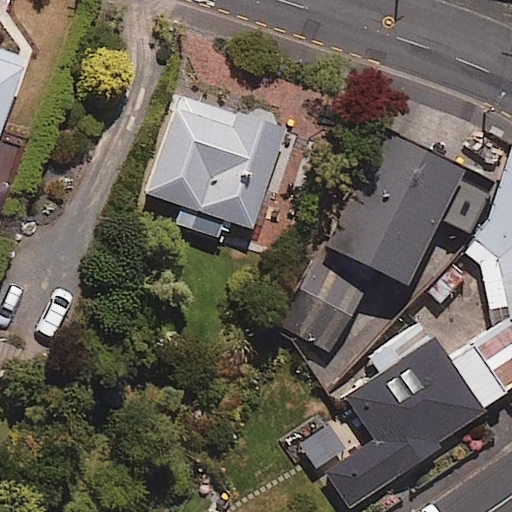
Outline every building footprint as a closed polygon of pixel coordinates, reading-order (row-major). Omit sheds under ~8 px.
[(0,132),(25,59),(0,50),(0,132)] [(286,122),(179,90),(148,194),(183,205),(178,224),(223,238),(229,220),(255,228),(286,122)] [(379,264),(410,280),(440,219),(470,233),(494,184),(396,135),(341,245),(379,264)] [(452,361),(487,407),(511,388),(511,155),(480,275),(495,328),(452,361)] [(334,353),(379,264),(341,245),(297,334),(334,353)] [(487,407),(452,361),(420,320),(370,358),(379,370),(343,398),(374,438),(353,454),(330,424),(301,446),(350,511),(487,407)]
